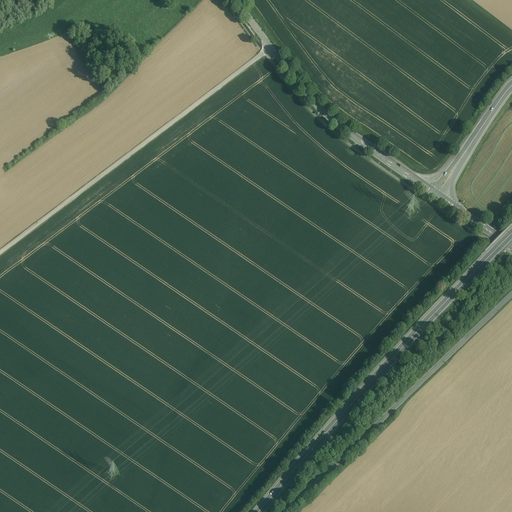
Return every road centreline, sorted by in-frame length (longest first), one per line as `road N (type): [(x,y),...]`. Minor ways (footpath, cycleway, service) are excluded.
road 1 (primary): [(511,234),(258,511)]
road 2 (track): [(270,48),(0,252)]
road 3 (primary): [(286,511),(511,295)]
road 4 (tertiary): [(236,0),(331,119),(435,191)]
road 5 (primary): [(435,191),(511,85)]
